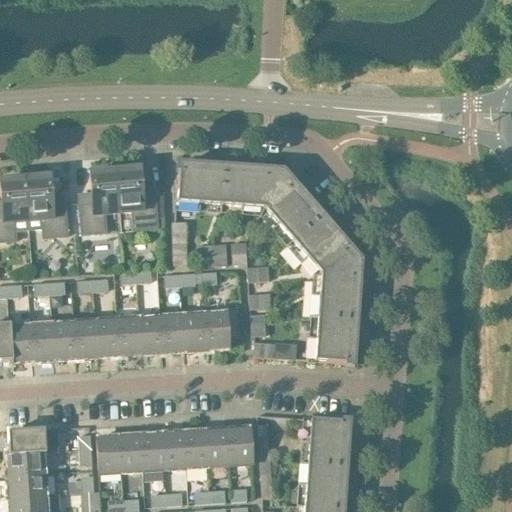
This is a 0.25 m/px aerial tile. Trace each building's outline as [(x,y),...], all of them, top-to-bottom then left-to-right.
[(176,193),(174,213),(176,213),(177,205),(197,207),(196,214),(198,214),(198,207),(218,208),(218,216),(219,216),(222,171),(178,168),(176,193)] [(137,171),(112,173),(116,215),(130,214),(131,233),(156,231),(155,221),(161,220),(161,198),(153,199),(140,200),(139,193),(137,171)] [(222,171),(219,216),(220,208),(240,210),(239,217),(241,217),(241,210),(261,211),(258,218),(258,219),(280,175),(222,171)] [(103,216),(116,215),(112,173),(88,176),(90,204),(77,206),(80,238),(104,235),(103,216)] [(280,175),(258,219),(259,219),(263,212),(290,244),(284,249),(285,249),(319,220),(295,193),(280,175)] [(22,182),(26,223),(40,222),(41,241),(66,239),(63,207),(49,209),(46,180),(22,182)] [(13,224),(26,223),(22,182),(0,183),(0,244),(14,243),(13,224)] [(319,220),(285,249),(285,250),(291,245),(319,276),(311,279),(357,264),(319,220)] [(170,225),(170,236),(184,236),(184,225),(170,225)] [(185,246),(184,236),(170,236),(170,247),(185,246)] [(185,257),(185,246),(170,247),(171,257),(185,257)] [(229,247),(230,257),(244,257),(243,246),(229,247)] [(224,258),(223,247),(209,248),(210,259),(224,258)] [(195,249),(195,260),(210,259),(209,248),(195,249)] [(185,268),(185,257),(171,257),(171,268),(185,268)] [(245,267),(244,257),(230,257),(231,268),(245,267)] [(225,268),(224,258),(210,259),(210,269),(225,268)] [(210,269),(210,259),(195,260),(196,270),(210,269)] [(308,319),(353,322),(357,264),(311,279),(311,280),(319,277),(316,319),(308,319)] [(246,285),(256,285),(255,270),(245,271),(246,285)] [(266,270),(255,270),(256,285),(267,284),(266,270)] [(133,275),(134,287),(147,286),(146,274),(149,274),(133,275)] [(121,288),(134,287),(133,275),(118,276),(120,276),(121,288)] [(202,288),(212,288),(212,276),(214,276),(214,275),(201,276),(202,288)] [(177,278),(178,290),(191,289),(190,277),(192,277),(177,278)] [(165,291),(178,290),(177,278),(162,279),(164,279),(165,291)] [(90,283),(91,296),(104,295),(103,283),(105,283),(105,282),(90,283)] [(78,296),(91,296),(90,283),(75,284),(75,285),(77,285),(78,296)] [(47,286),(48,298),(61,298),(60,286),(62,286),(62,285),(47,286)] [(35,299),(48,298),(47,286),(32,287),(32,288),(34,287),(35,299)] [(4,289),(5,301),(18,300),(17,289),(19,288),(4,289)] [(248,312),(258,312),(257,297),(247,298),(248,312)] [(268,297),(257,297),(258,312),(269,311),(268,297)] [(201,320),(204,356),(204,354),(226,352),(224,318),(201,320)] [(248,318),(249,329),(263,328),(262,318),(248,318)] [(305,362),(305,363),(350,366),(353,322),(308,319),(308,320),(316,320),(313,362),(305,362)] [(204,356),(201,320),(180,321),(182,355),(203,354),(204,356)] [(161,357),(182,355),(180,321),(158,322),(161,359),(161,357)] [(160,359),(161,359),(158,322),(136,324),(139,358),(160,357),(160,359)] [(117,360),(139,358),(136,324),(115,325),(117,362),(117,360)] [(117,362),(115,325),(93,326),(95,361),(117,360),(117,362)] [(74,362),(95,361),(93,326),(71,328),(74,364),(74,362)] [(8,369),(9,369),(6,328),(0,327),(0,364),(7,364),(8,369)] [(31,365),(28,331),(8,332),(8,327),(6,328),(9,369),(11,369),(10,366),(31,365)] [(74,365),(74,364),(71,328),(50,329),(52,364),(73,362),(74,365)] [(264,339),(263,328),(249,329),(249,339),(264,339)] [(34,365),(52,364),(50,329),(28,331),(31,365),(34,367),(34,365)] [(251,360),(262,360),(263,346),(252,346),(251,360)] [(262,360),(272,361),(273,347),(263,346),(262,360)] [(298,466),(298,467),(305,467),(342,470),(344,448),(346,425),(301,422),(301,424),(308,424),(307,446),(305,466),(298,466)] [(265,427),(255,428),(256,440),(266,439),(265,427)] [(205,471),(227,469),(225,431),(224,431),(224,433),(203,434),(205,471)] [(225,431),(227,469),(250,468),(247,431),(225,433),(225,431)] [(2,458),(43,455),(42,432),(5,435),(7,456),(2,456),(2,458)] [(162,474),(184,472),(181,433),(181,436),(160,437),(162,474)] [(205,471),(203,434),(182,436),(182,433),(181,433),(184,472),(205,471)] [(119,476),(141,475),(138,436),(138,438),(117,440),(117,438),(119,476)] [(162,474),(160,437),(139,438),(139,436),(138,436),(141,475),(162,474)] [(77,453),(89,452),(88,438),(76,439),(77,453)] [(97,478),(119,476),(117,438),(116,438),(117,440),(94,441),(97,478)] [(266,442),(266,439),(256,440),(256,442),(257,452),(267,452),(266,442)] [(89,452),(77,453),(78,467),(90,466),(90,469),(90,468),(89,452)] [(268,464),(267,452),(257,452),(257,464),(258,465),(268,464)] [(4,479),(42,477),(41,457),(44,457),(43,455),(2,458),(2,459),(4,459),(6,479),(4,479)] [(268,464),(258,465),(258,477),(269,476),(268,464)] [(295,509),(295,510),(302,511),(326,511),(339,511),(341,491),(342,470),(305,467),(304,489),(302,509),(295,509)] [(269,486),(269,476),(258,477),(259,485),(259,489),(269,489),(269,486)] [(7,501),(44,498),(42,477),(4,479),(4,480),(6,480),(7,501)] [(80,496),(92,495),(91,479),(90,479),(91,481),(79,482),(80,496)] [(270,501),(269,489),(259,489),(260,502),(270,501)] [(242,504),(242,492),(229,493),(229,505),(245,504),(242,504)] [(193,507),(208,506),(207,494),(194,495),(195,507),(193,507)] [(207,494),(208,506),(223,506),(223,505),(221,505),(220,494),(207,494)] [(92,495),(80,496),(81,510),(92,509),(93,511),(92,495)] [(164,497),(165,509),(180,508),(178,508),(177,496),(164,497)] [(149,510),(165,509),(164,497),(151,498),(152,510),(149,510)] [(44,511),(44,498),(7,501),(7,511),(44,511)] [(121,511),(134,511),(134,502),(121,503),(121,511)] [(121,511),(121,503),(108,504),(108,511),(121,511)]
